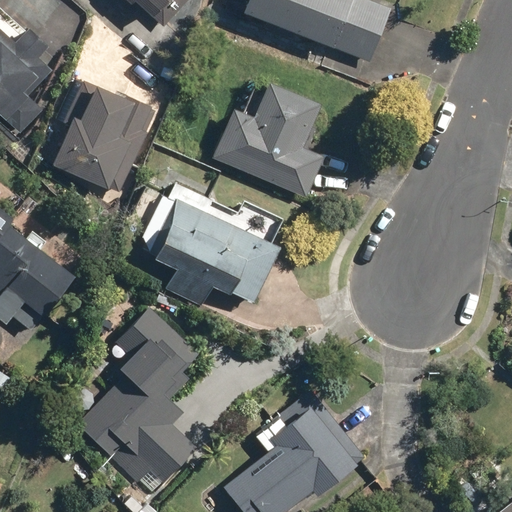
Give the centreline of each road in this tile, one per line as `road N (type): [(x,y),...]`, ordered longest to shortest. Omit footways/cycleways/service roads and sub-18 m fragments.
road 1 (residential): [(411,289),(399,362),(403,485),(424,511)]
road 2 (residential): [(470,134),(411,289)]
